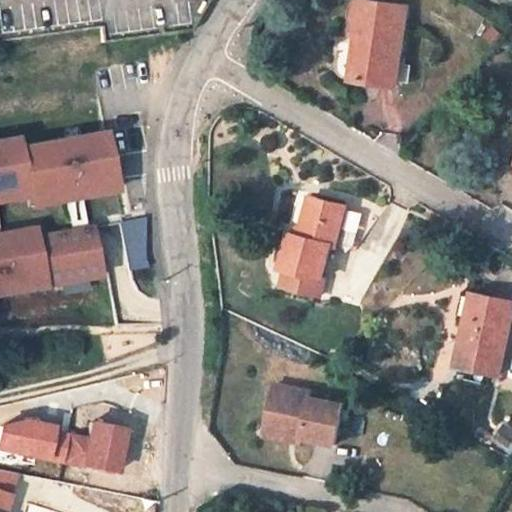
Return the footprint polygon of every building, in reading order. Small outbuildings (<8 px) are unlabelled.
[(357,0),(354,34),(366,36),(362,79),(398,83),(398,80),(401,61),(408,5),(367,0),(357,0)] [(97,25),(73,29),(74,38),(98,35),(97,25)] [(366,36),(354,34),(349,77),(362,79),(366,36)] [(414,62),(401,61),(398,80),(412,81),(414,62)] [(17,135),(0,138),(0,198),(26,194),(28,204),(116,188),(111,164),(105,130),(19,145),(17,135)] [(301,234),(291,232),(282,266),(286,267),(282,284),(320,294),(325,277),(323,276),(332,243),(338,244),(347,206),(310,196),(301,234)] [(144,215),(119,219),(128,268),(147,265),(143,256),(144,215)] [(0,291),(23,287),(21,277),(41,273),(43,284),(58,281),(84,276),(100,273),(91,225),(35,235),(34,225),(0,231),(0,291)] [(41,273),(21,277),(23,287),(43,284),(41,273)] [(84,276),(58,281),(60,297),(87,292),(84,276)] [(467,290),(464,292),(459,314),(468,315),(473,291),(467,290)] [(511,299),(473,291),(468,315),(459,362),(460,363),(495,370),(501,371),(511,318),(511,299)] [(350,351),(344,363),(366,375),(373,363),(350,351)] [(495,370),(460,363),(458,376),(492,383),(495,370)] [(312,390),(274,382),(266,422),(302,430),(300,436),(335,444),(344,403),(311,397),(312,390)] [(5,425),(0,449),(121,473),(129,430),(93,423),(90,437),(60,431),(61,425),(28,419),(5,425)] [(302,430),(266,422),(263,434),(299,442),(300,436),(302,430)] [(511,426),(505,422),(492,441),(511,454),(511,426)] [(0,511),(8,511),(21,474),(0,469),(0,511)]
